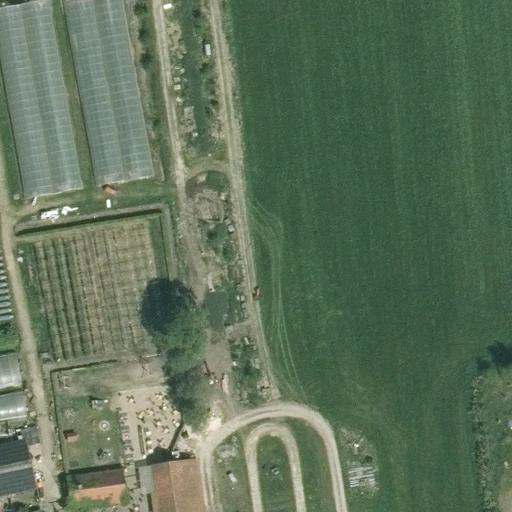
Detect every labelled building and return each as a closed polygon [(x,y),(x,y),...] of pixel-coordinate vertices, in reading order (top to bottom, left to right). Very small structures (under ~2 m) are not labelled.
[(91,19),(86,0),(68,0),(67,0),(74,24),(91,19)] [(29,184),(43,183),(41,148),(27,149),(29,184)] [(0,424),(27,421),(23,390),(21,390),(17,358),(0,360),(0,424)] [(511,376),(486,381),(489,400),(511,395),(511,376)] [(68,418),(115,415),(114,402),(67,405),(68,418)] [(0,498),(37,491),(27,446),(41,443),(38,425),(18,430),(20,440),(0,443),(0,498)] [(205,511),(198,459),(150,466),(156,511),(205,511)] [(71,511),(127,503),(122,470),(66,478),(71,511)]
